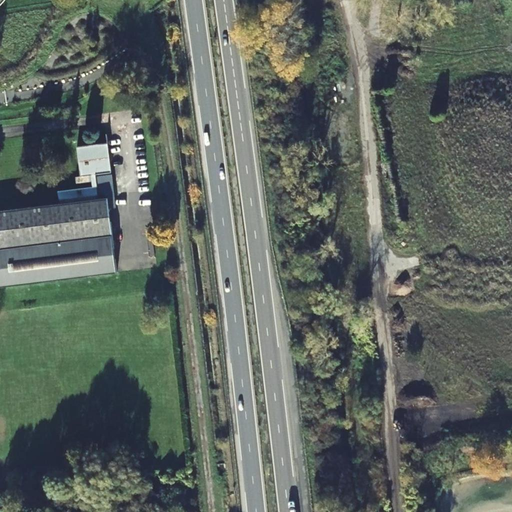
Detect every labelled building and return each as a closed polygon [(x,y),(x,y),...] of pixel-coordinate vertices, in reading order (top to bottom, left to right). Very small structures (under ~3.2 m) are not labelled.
[(477,91),(511,84),(511,36),(419,53),(422,66),(405,69),(409,92),(427,89),(429,100),(439,98),(442,113),(463,109),(461,98),(478,96),(477,91)] [(437,121),(440,134),(480,126),(478,113),(437,121)] [(0,213),(0,283),(110,270),(102,200),(94,201),(91,177),(105,174),(101,145),(70,149),(74,178),(85,177),(86,189),(53,194),(54,206),(0,213)] [(114,194),(108,195),(110,208),(116,207),(114,194)] [(495,199),(480,202),(485,225),(501,221),(495,199)] [(460,229),(476,227),(473,204),(457,206),(460,229)] [(433,212),(438,234),(454,231),(448,208),(433,212)] [(511,278),(481,284),(496,375),(511,372),(511,278)]
